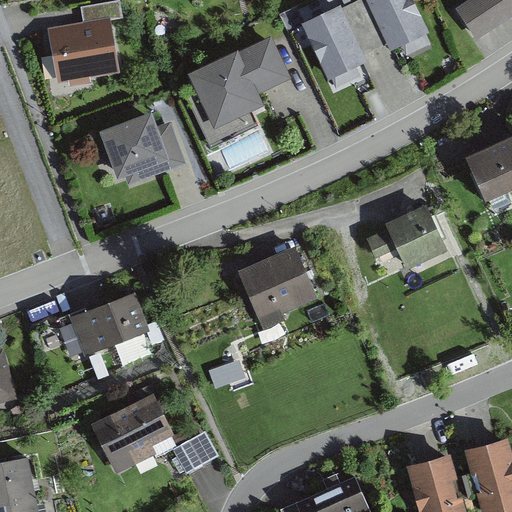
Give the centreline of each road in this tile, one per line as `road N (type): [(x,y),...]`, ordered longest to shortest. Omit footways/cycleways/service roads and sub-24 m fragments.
road 1 (residential): [(511,68),(315,177),(0,296)]
road 2 (residential): [(237,511),(252,484),(296,456),(511,374)]
